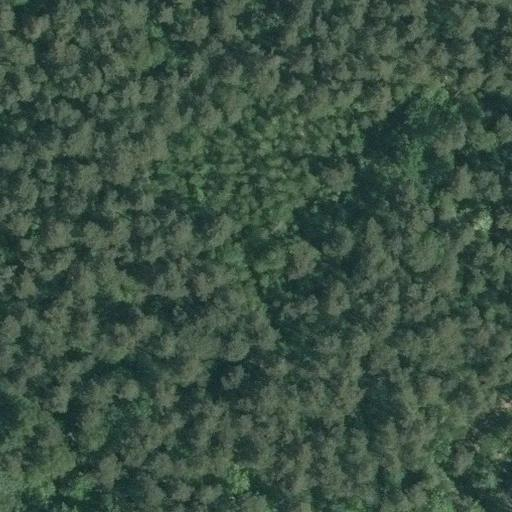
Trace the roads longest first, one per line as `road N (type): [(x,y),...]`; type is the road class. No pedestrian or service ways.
road 1 (track): [(368,511),(511,399)]
road 2 (track): [(0,406),(82,511)]
